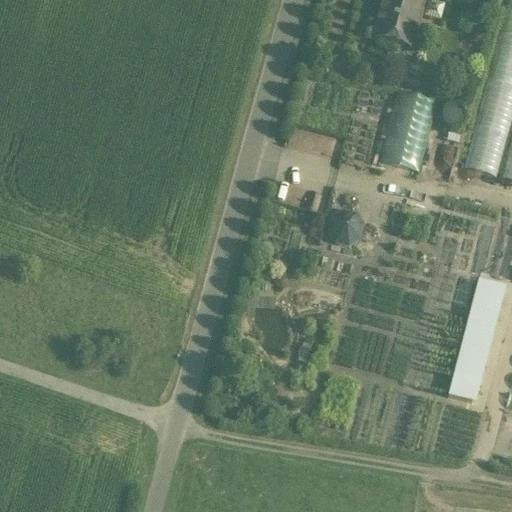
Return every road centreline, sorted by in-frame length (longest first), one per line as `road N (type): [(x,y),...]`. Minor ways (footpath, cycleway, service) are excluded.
road 1 (unclassified): [(294,0),(155,511)]
road 2 (track): [(0,364),(179,425),(511,482)]
